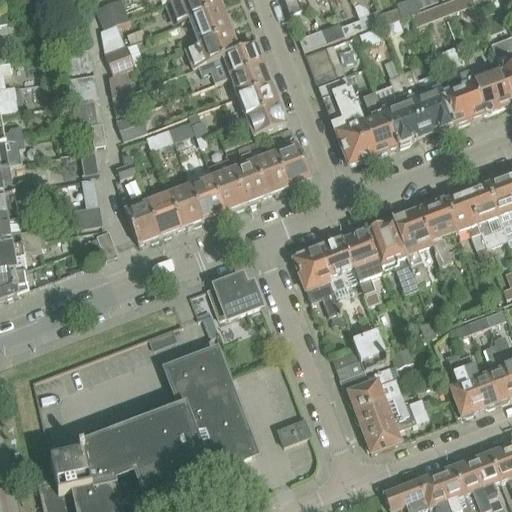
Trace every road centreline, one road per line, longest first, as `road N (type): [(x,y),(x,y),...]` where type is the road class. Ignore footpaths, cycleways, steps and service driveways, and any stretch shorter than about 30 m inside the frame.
road 1 (residential): [(0,342),(261,242)]
road 2 (residential): [(261,242),(350,487)]
road 3 (residential): [(340,212),(259,0)]
road 4 (residential): [(340,212),(511,147)]
road 5 (residential): [(350,487),(511,425)]
